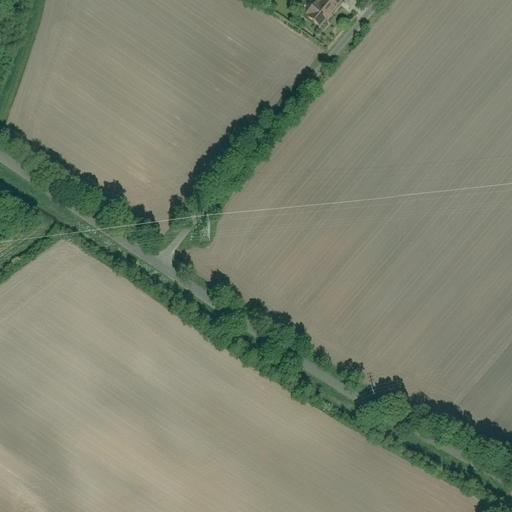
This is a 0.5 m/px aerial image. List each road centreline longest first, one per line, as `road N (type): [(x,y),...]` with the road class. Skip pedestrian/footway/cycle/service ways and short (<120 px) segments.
road 1 (unclassified): [(171,267),(312,369),(511,483)]
road 2 (unclassified): [(171,267),(261,138),(382,0)]
road 3 (unclassified): [(0,147),(171,267)]
